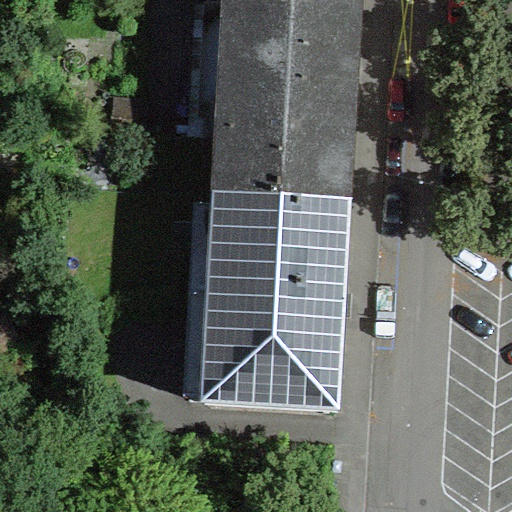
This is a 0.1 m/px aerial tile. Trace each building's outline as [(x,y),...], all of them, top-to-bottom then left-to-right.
[(358,0),(227,0),(227,5),(229,5),(225,62),(354,68),(358,0)] [(231,173),(233,173),(232,197),(346,203),(354,68),(225,62),(222,121),(221,121),(219,138),(233,139),(231,173)] [(117,102),(115,132),(140,134),(142,104),(117,102)] [(346,203),(232,197),(216,196),(216,201),(226,201),(223,239),(217,238),(211,357),(217,358),(214,395),(205,395),(205,404),(337,411),(349,204),(346,203)] [(27,358),(0,369),(0,375),(6,389),(36,376),(27,358)] [(45,397),(36,376),(6,389),(15,410),(45,397)]
